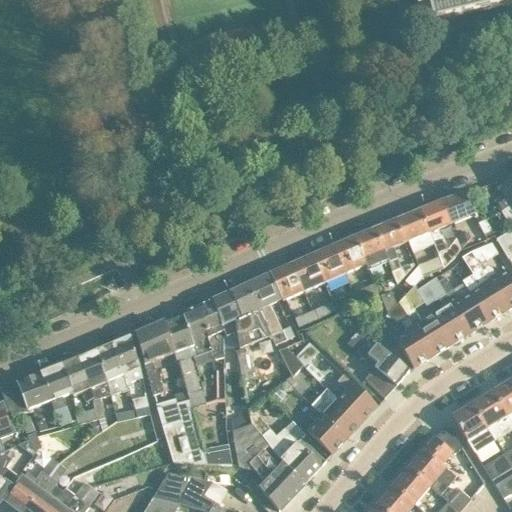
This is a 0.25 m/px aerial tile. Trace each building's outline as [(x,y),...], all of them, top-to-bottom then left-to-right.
[(511,0),(395,0),(401,30),(421,26),(511,3),(511,0)] [(503,211),(511,205),(511,179),(501,186),(508,197),(498,203),(503,211)] [(476,216),(467,194),(446,201),(443,202),(452,226),(455,224),(476,216)] [(438,231),(452,226),(443,202),(421,211),(431,234),(433,240),(441,237),(438,231)] [(511,205),(503,211),(502,212),(501,212),(511,229),(511,205)] [(433,240),(431,234),(421,211),(400,220),(410,243),(409,243),(413,253),(435,244),(433,240)] [(407,244),(409,243),(410,243),(400,220),(398,220),(375,230),(389,263),(398,260),(394,249),(405,245),(407,244)] [(486,221),(478,225),(484,235),(491,231),(486,221)] [(389,263),(375,230),(355,238),(367,266),(369,271),(389,263)] [(511,231),(496,241),(508,260),(511,256),(511,231)] [(457,237),(462,250),(472,246),(468,233),(457,237)] [(438,255),(439,257),(443,269),(455,259),(462,250),(457,237),(447,251),(438,255)] [(341,244),(333,247),(344,276),(367,266),(355,238),(341,244)] [(333,247),(312,257),(324,285),(344,276),(333,247)] [(506,312),(473,258),(470,254),(470,253),(462,258),(462,259),(472,275),(461,281),(463,284),(488,324),(506,312)] [(473,258),(506,312),(511,308),(511,278),(507,270),(496,276),(490,266),(481,253),(473,258)] [(303,293),(324,285),(312,257),(292,265),(303,293)] [(439,257),(418,266),(423,277),(443,269),(439,257)] [(273,274),(270,275),(281,298),(283,302),(303,293),(292,265),(272,274),(273,274)] [(414,287),(423,277),(418,266),(407,278),(405,282),(413,288),(414,287)] [(401,268),(393,271),(398,285),(404,276),(401,268)] [(397,286),(398,285),(393,271),(384,274),(390,289),(397,286)] [(281,298),(270,275),(248,285),(271,336),(275,345),(294,337),(289,327),(282,330),(270,303),(277,300),(279,299),(281,298)] [(446,278),(437,283),(469,335),(488,324),(463,284),(453,290),(446,278)] [(435,279),(417,292),(425,305),(426,307),(439,299),(445,309),(432,317),(451,347),(469,335),(437,283),(435,279)] [(248,285),(230,294),(241,319),(236,322),(237,334),(240,350),(271,336),(248,285)] [(357,303),(378,295),(374,285),(354,294),(357,303)] [(381,298),(387,315),(397,306),(392,293),(380,297),(381,298)] [(213,302),(224,333),(226,339),(237,334),(236,322),(241,319),(230,294),(213,302)] [(343,298),(333,302),(337,312),(347,307),(343,298)] [(451,347),(432,317),(422,323),(416,314),(406,298),(399,305),(432,358),(451,347)] [(222,333),(224,333),(213,302),(198,308),(208,339),(206,340),(212,358),(213,363),(223,359),(222,333)] [(316,320),(337,312),(333,302),(312,311),(316,320)] [(395,341),(413,370),(432,358),(399,305),(388,318),(401,323),(407,333),(395,341)] [(212,358),(206,340),(208,339),(198,308),(182,315),(183,318),(197,357),(180,363),(187,392),(201,388),(196,368),(213,363),(212,358)] [(312,311),(302,315),(306,324),(316,320),(312,311)] [(183,318),(165,325),(176,354),(175,355),(178,364),(180,363),(197,357),(183,318)] [(151,363),(175,355),(176,354),(165,325),(164,323),(135,336),(152,396),(163,393),(157,370),(153,371),(151,363)] [(136,356),(130,338),(113,345),(123,371),(128,388),(132,387),(131,383),(143,378),(136,356)] [(364,381),(385,400),(409,373),(377,345),(368,339),(356,352),(364,362),(368,358),(377,365),(374,370),(364,381)] [(309,343),(294,357),(303,367),(318,382),(323,377),(309,363),(319,353),(309,343)] [(128,393),(128,388),(123,371),(113,345),(96,353),(107,383),(110,396),(124,392),(124,393),(128,393)] [(291,380),(303,367),(294,357),(285,347),(277,350),(291,380)] [(96,353),(78,360),(90,390),(89,391),(90,395),(92,394),(93,397),(92,397),(93,400),(96,410),(99,420),(106,418),(101,399),(110,396),(107,383),(96,353)] [(248,353),(238,355),(242,380),(253,378),(248,353)] [(87,402),(93,400),(92,397),(93,397),(92,394),(90,395),(89,391),(90,390),(78,360),(63,366),(74,393),(74,396),(83,393),(87,402)] [(41,375),(51,402),(60,426),(74,423),(64,397),(74,393),(63,366),(41,375)] [(51,402),(41,375),(17,384),(22,398),(5,405),(9,415),(28,413),(27,411),(51,402)] [(362,424),(377,408),(341,375),(335,382),(343,389),(335,398),(362,424)] [(511,380),(492,393),(511,424),(511,380)] [(17,384),(0,390),(0,391),(5,405),(22,398),(17,384)] [(347,440),(362,424),(335,398),(326,389),(310,406),(347,440)] [(273,397),(280,403),(286,397),(279,390),(273,397)] [(189,400),(191,408),(205,404),(202,391),(188,395),(189,400)] [(511,424),(492,393),(472,405),(495,441),(511,430),(511,424)] [(147,397),(134,400),(136,410),(149,406),(147,397)] [(201,447),(191,408),(189,400),(175,404),(174,400),(155,405),(164,437),(171,465),(206,466),(201,447)] [(495,442),(495,441),(472,405),(451,418),(474,455),(495,442)] [(151,415),(149,406),(136,410),(133,411),(115,416),(117,423),(135,419),(151,415)] [(347,440),(310,406),(306,411),(315,420),(304,431),(330,455),(332,457),(347,440)] [(0,407),(0,448),(4,447),(1,439),(12,434),(6,418),(2,407),(0,407)] [(96,410),(76,415),(78,422),(79,426),(91,423),(99,420),(96,410)] [(283,465),(302,488),(304,486),(311,478),(324,465),(326,463),(324,462),(313,451),(309,456),(296,444),(284,431),(275,439),(268,431),(252,412),(248,415),(251,427),(265,443),(283,465)] [(242,430),(251,427),(248,415),(231,421),(231,434),(238,431),(242,430)] [(284,431),(296,444),(305,435),(286,415),(268,431),(275,439),(284,431)] [(21,421),(28,440),(36,436),(29,418),(25,419),(21,421)] [(45,419),(36,421),(40,430),(49,428),(45,419)] [(99,420),(91,423),(94,433),(102,431),(99,420)] [(242,430),(253,455),(290,500),(302,488),(283,465),(278,469),(274,464),(260,448),(265,443),(251,427),(242,430)] [(435,438),(447,449),(453,454),(454,455),(462,449),(449,429),(435,438)] [(259,488),(278,511),(290,500),(253,455),(242,430),(238,431),(231,434),(236,467),(246,470),(249,466),(264,484),(259,488)] [(441,467),(447,460),(453,454),(447,449),(435,438),(434,439),(429,445),(423,451),(441,467)] [(206,466),(230,467),(227,443),(201,447),(206,466)] [(439,496),(447,487),(455,478),(447,472),(441,467),(423,451),(408,470),(429,488),(439,496)] [(0,502),(2,500),(10,489),(0,481),(0,477),(13,461),(5,455),(0,457),(0,502)] [(511,469),(511,468),(504,455),(483,468),(491,482),(511,469)] [(22,481),(6,503),(17,511),(24,511),(60,464),(53,459),(36,482),(37,483),(33,489),(22,481)] [(60,464),(24,511),(49,511),(55,505),(44,497),(48,490),(50,491),(67,469),(60,464)] [(414,506),(429,488),(408,470),(392,487),(414,506)] [(168,476),(154,500),(176,505),(192,480),(181,478),(168,476)] [(511,494),(511,476),(495,487),(503,500),(511,494)] [(202,482),(192,480),(176,505),(197,511),(224,511),(216,507),(202,498),(211,484),(202,482)] [(64,511),(55,505),(49,511),(74,511),(93,488),(85,482),(68,505),(70,507),(66,511),(64,511)] [(392,487),(377,505),(384,511),(409,511),(414,506),(392,487)] [(93,488),(74,511),(85,511),(99,493),(93,488)] [(10,489),(2,500),(4,502),(6,503),(14,492),(10,489)] [(458,491),(447,504),(456,511),(461,511),(471,501),(458,491)] [(150,506),(146,511),(173,511),(176,505),(154,500),(150,506)]
